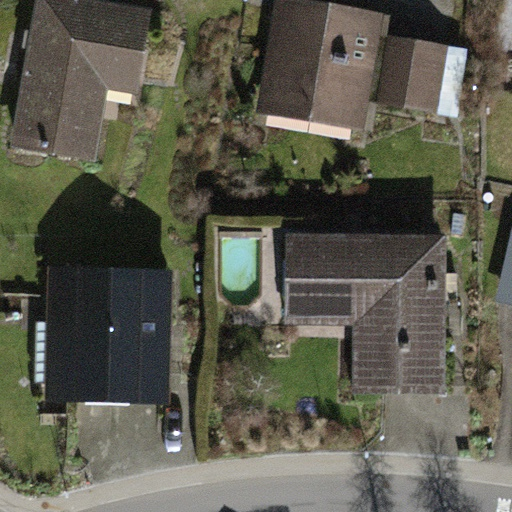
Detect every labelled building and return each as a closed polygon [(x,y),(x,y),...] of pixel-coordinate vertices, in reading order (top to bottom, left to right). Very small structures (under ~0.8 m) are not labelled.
[(149,9),(102,0),(36,0),(12,147),(95,160),(107,86),(136,92),(149,9)] [(383,11),(309,0),(274,0),(257,110),(362,126),(383,11)] [(444,46),(388,35),(375,105),(431,115),(444,46)] [(511,226),(495,300),(511,303),(511,226)] [(444,234),(281,231),(281,330),(356,330),(356,395),(441,394),(444,234)] [(171,271),(47,265),(40,394),(165,400),(171,271)]
